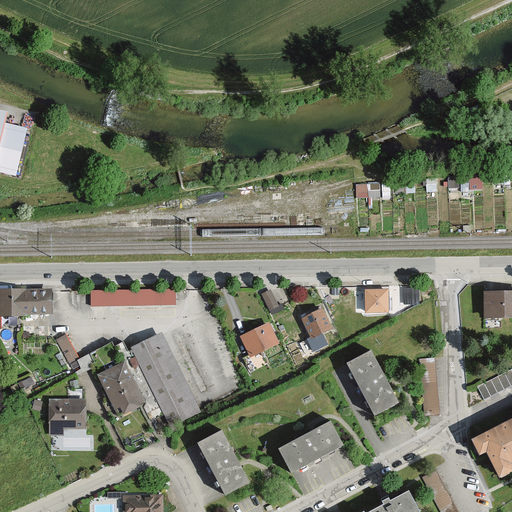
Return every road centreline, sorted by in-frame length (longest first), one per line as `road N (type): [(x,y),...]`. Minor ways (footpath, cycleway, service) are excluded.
road 1 (residential): [(449,266),(0,274)]
road 2 (residential): [(449,266),(453,420),(430,444),(296,511)]
road 3 (residential): [(196,511),(171,467),(147,460),(34,511)]
